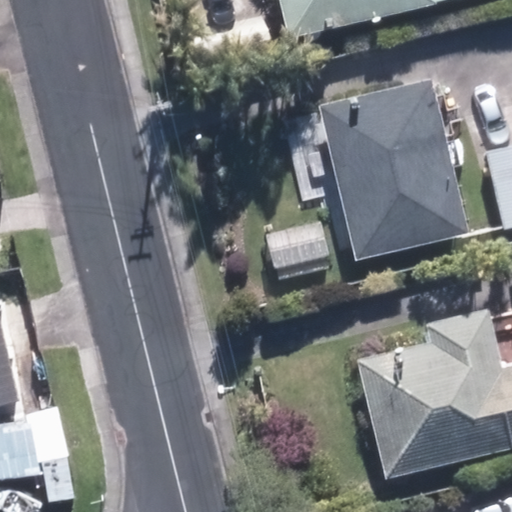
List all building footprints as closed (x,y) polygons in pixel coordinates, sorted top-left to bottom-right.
[(285,0),(293,30),(417,0),(285,0)] [(435,80),(325,106),(359,246),(468,220),(435,80)] [(511,147),(494,151),(507,221),(511,220),(511,147)] [(317,222),(261,234),(271,278),(327,265),(317,222)] [(364,364),(391,470),(511,439),(511,367),(498,371),(483,309),(428,323),(434,346),(364,364)] [(0,402),(17,398),(0,324),(0,402)]
